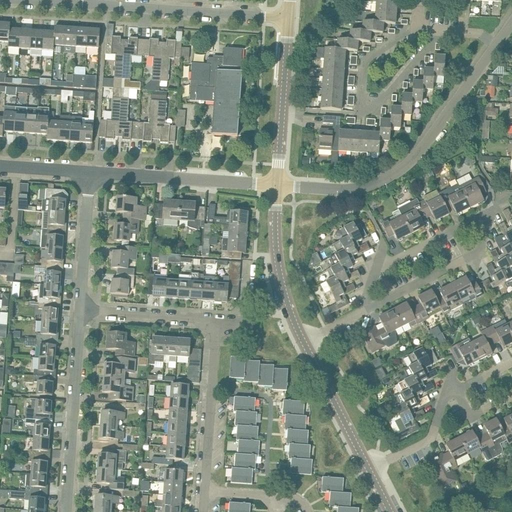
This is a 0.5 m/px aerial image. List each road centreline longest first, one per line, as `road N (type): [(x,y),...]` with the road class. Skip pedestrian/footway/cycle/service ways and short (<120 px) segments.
road 1 (residential): [(204,490),(215,324),(79,309)]
road 2 (residential): [(277,185),(348,190),(391,176),(495,45)]
road 3 (residential): [(65,511),(79,309)]
road 4 (residential): [(277,185),(89,172)]
road 5 (residential): [(288,18),(102,5)]
road 6 (tertiary): [(277,185),(288,18)]
road 7 (tertiary): [(303,341),(280,280),(277,185)]
road 8 (residential): [(478,219),(474,254),(370,307)]
road 9 (tertiary): [(368,470),(303,341)]
road 10 (residential): [(79,309),(89,172)]
